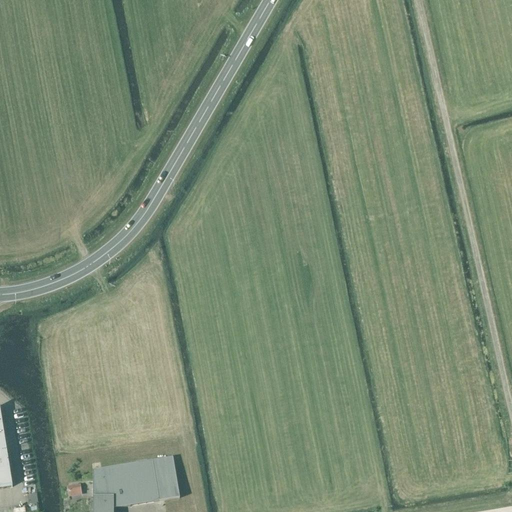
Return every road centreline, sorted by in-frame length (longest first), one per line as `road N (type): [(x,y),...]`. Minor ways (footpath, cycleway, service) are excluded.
road 1 (track): [(511,409),(418,0)]
road 2 (secondary): [(0,295),(71,276),(134,227),(270,0)]
